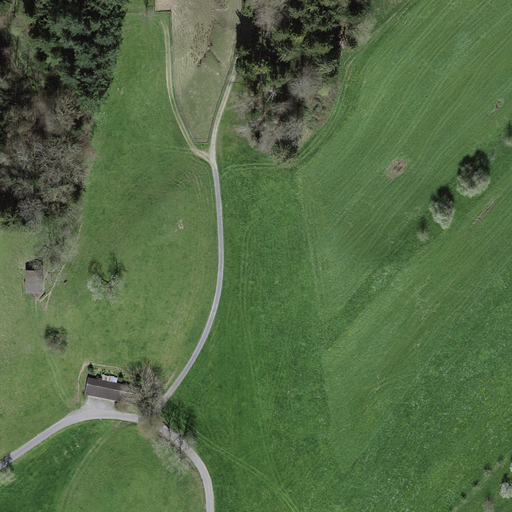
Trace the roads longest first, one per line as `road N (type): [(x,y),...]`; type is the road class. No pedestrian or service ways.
road 1 (track): [(148,421),(199,346),(217,303),(222,222),(209,156)]
road 2 (unclassified): [(0,466),(66,421),(126,412),(174,436),(196,459),(210,484),(212,511)]
road 3 (track): [(159,14),(168,34),(171,96),(192,141),(209,156)]
